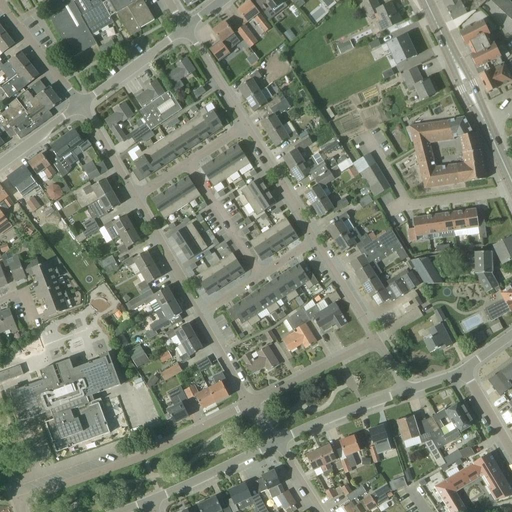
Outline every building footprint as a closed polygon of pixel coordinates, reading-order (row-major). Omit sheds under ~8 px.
[(92,35),(114,23),(110,17),(104,6),(106,5),(105,2),(104,3),(103,2),(102,2),(100,0),(94,0),(90,3),(88,0),(45,0),(47,1),(46,2),(47,2),(48,4),(48,5),(54,13),(49,16),(73,58),(97,44),(92,35)] [(117,13),(125,28),(130,37),(141,30),(140,28),(155,20),(143,0),(108,0),(109,0),(109,1),(110,0),(117,13),(116,13),(117,13)] [(276,15),(272,10),(284,1),(283,0),(254,0),(265,13),(270,20),(276,15)] [(302,0),(300,0),(295,4),(299,9),(305,4),(302,0)] [(336,4),(332,0),(321,0),(329,9),(336,4)] [(377,13),(381,20),(376,22),(380,32),(402,22),(398,13),(396,14),(391,3),(380,8),(376,0),(370,0),(362,4),(368,17),(377,13)] [(478,0),(476,2),(475,0),(442,0),(447,8),(446,8),(453,20),(473,10),(473,11),(479,8),(478,8),(487,0),(478,0)] [(497,0),(494,4),(499,8),(506,0),(497,0)] [(511,3),(508,0),(506,0),(499,8),(503,13),(511,3)] [(240,9),(238,11),(247,22),(253,17),(265,32),(270,28),(258,13),(259,13),(250,2),(245,5),(243,5),(240,7),(240,9)] [(511,3),(503,13),(508,17),(511,12),(511,3)] [(481,66),(484,71),(485,74),(503,64),(500,57),(501,57),(494,43),(492,44),(487,35),(489,34),(483,21),(470,27),(470,26),(465,28),(466,29),(460,32),(466,46),(468,45),(473,54),(471,55),(477,68),(481,66)] [(233,46),(234,45),(239,41),(233,33),(225,22),(213,31),(220,41),(209,49),(219,62),(230,53),(223,43),(228,39),(233,46)] [(258,42),(245,25),(237,31),(250,48),(258,42)] [(291,31),(284,36),(290,44),(297,39),(291,31)] [(398,31),(385,37),(393,54),(413,45),(408,35),(398,39),(395,33),(398,32),(398,31)] [(13,45),(4,32),(0,35),(0,60),(0,59),(0,53),(1,53),(2,53),(13,45)] [(102,53),(116,45),(112,37),(98,45),(102,53)] [(349,41),(337,47),(341,54),(353,48),(349,41)] [(284,42),(278,46),(281,51),(287,47),(284,42)] [(414,65),(413,65),(411,66),(408,60),(418,55),(413,45),(393,54),(401,71),(414,65)] [(0,66),(0,68),(1,70),(3,73),(12,66),(16,72),(28,64),(19,52),(7,61),(0,66)] [(249,65),(258,61),(254,53),(245,58),(249,65)] [(178,68),(166,76),(172,84),(171,85),(175,92),(184,86),(180,80),(184,77),(185,78),(195,70),(186,57),(176,64),(178,68)] [(38,76),(28,64),(16,72),(0,85),(0,94),(0,95),(4,92),(9,98),(38,76)] [(490,92),(511,81),(504,64),(503,64),(485,74),(479,76),(486,90),(486,91),(486,92),(487,93),(489,93),(490,93),(490,92)] [(421,100),(435,94),(428,79),(423,81),(417,68),(401,75),(409,93),(416,90),(421,100)] [(262,77),(261,77),(258,71),(250,76),(252,79),(239,87),(247,100),(260,91),(255,81),(262,77)] [(182,110),(170,91),(165,94),(156,79),(145,86),(148,90),(136,98),(143,109),(139,112),(147,123),(151,130),(182,110)] [(36,96),(30,87),(0,110),(0,124),(10,138),(15,134),(20,140),(52,116),(48,111),(59,102),(48,87),(36,96)] [(202,87),(194,93),(197,98),(206,92),(202,87)] [(266,87),(260,91),(247,100),(254,112),(268,104),(271,109),(286,99),(282,93),(278,96),(276,94),(272,97),(266,87)] [(286,99),(271,109),(274,114),(261,122),(269,135),(282,126),(276,117),(286,110),(291,108),(286,99)] [(134,116),(125,102),(114,109),(117,112),(105,120),(120,143),(126,138),(118,125),(123,121),(124,122),(134,116)] [(204,108),(199,111),(214,133),(224,127),(217,116),(213,110),(208,114),(204,108)] [(202,141),(214,133),(199,111),(201,114),(189,122),(202,141)] [(454,138),(459,137),(467,135),(469,142),(479,141),(477,133),(473,134),(464,117),(448,121),(454,138)] [(454,139),(454,138),(448,121),(434,123),(438,142),(454,139)] [(189,122),(177,129),(190,149),(202,141),(189,122)] [(284,124),(288,133),(293,131),(289,122),(284,124)] [(142,139),(147,135),(152,132),(151,130),(147,123),(129,135),(135,144),(142,139)] [(429,143),(438,142),(434,123),(410,126),(414,145),(429,143)] [(288,136),(282,126),(269,135),(277,147),(290,139),(291,141),(299,136),(295,131),(288,136)] [(63,138),(72,150),(76,156),(92,145),(87,139),(84,141),(75,129),(63,138)] [(178,156),(190,149),(177,129),(165,137),(178,156)] [(459,137),(464,153),(463,153),(465,164),(483,162),(482,150),(479,141),(469,142),(467,135),(459,137)] [(166,164),(178,156),(165,137),(154,145),(166,164)] [(72,150),(63,138),(51,147),(53,149),(60,159),(54,163),(63,177),(68,174),(64,168),(78,158),(76,156),(72,150)] [(283,157),(291,170),(304,162),(298,152),(312,143),(309,138),(295,147),(296,149),(283,157)] [(432,156),(429,143),(414,145),(419,164),(434,162),(432,156)] [(225,152),(238,172),(250,164),(238,144),(225,152)] [(154,172),(166,164),(154,145),(142,152),(140,150),(154,172)] [(144,178),(154,172),(140,150),(135,153),(139,159),(134,162),(138,168),(144,178)] [(225,152),(213,160),(226,179),(238,172),(225,152)] [(318,153),(304,162),(291,170),(290,171),(290,172),(290,174),(291,175),(292,176),(293,176),(294,176),(299,183),(312,174),(314,179),(331,168),(331,169),(336,166),(349,158),(347,154),(335,162),(332,157),(324,162),(318,153)] [(50,166),(41,154),(29,163),(38,175),(44,171),(49,178),(56,174),(50,166)] [(349,158),(336,166),(341,173),(354,165),(349,158)] [(214,187),(226,179),(213,160),(201,168),(214,187)] [(437,186),(435,168),(434,162),(419,164),(425,188),(437,186)] [(486,179),(483,162),(465,164),(467,182),(486,179)] [(360,173),(375,197),(390,188),(376,164),(360,173)] [(460,165),(449,166),(452,184),(467,182),(465,164),(460,165)] [(100,175),(95,165),(85,171),(90,180),(100,175)] [(31,176),(24,166),(8,178),(15,187),(31,176)] [(449,166),(435,168),(437,186),(452,184),(449,166)] [(356,179),(360,176),(355,167),(350,170),(356,179)] [(305,193),(313,205),(326,197),(322,191),(327,188),(325,184),(334,178),(329,171),(315,180),(318,184),(305,193)] [(189,204),(201,196),(188,176),(176,184),(189,204)] [(268,191),(260,178),(241,191),(249,203),(268,191)] [(94,190),(99,199),(113,192),(105,179),(92,187),(91,185),(83,190),(86,195),(94,190)] [(164,192),(177,211),(189,204),(176,184),(164,192)] [(0,234),(11,226),(3,215),(8,211),(8,208),(14,204),(8,196),(0,185),(0,234)] [(48,189),(47,195),(50,199),(56,200),(61,197),(62,191),(58,186),(52,185),(48,189)] [(31,191),(22,197),(33,212),(41,207),(34,197),(35,196),(31,191)] [(249,203),(257,216),(276,203),(268,191),(249,203)] [(120,205),(116,197),(117,197),(117,196),(115,193),(114,192),(113,193),(113,192),(99,199),(91,204),(99,218),(108,214),(107,212),(120,205)] [(152,200),(164,220),(177,211),(164,192),(152,200)] [(369,195),(358,202),(362,208),(373,202),(369,195)] [(336,212),(344,207),(349,204),(345,197),(331,206),(326,197),(313,205),(321,218),(334,210),(336,212)] [(463,211),(466,229),(478,227),(480,239),(487,238),(485,225),(479,226),(476,209),(463,211)] [(454,231),(466,229),(463,211),(451,213),(454,231)] [(327,228),(335,240),(348,232),(342,222),(350,218),(347,212),(339,217),(340,220),(327,228)] [(441,232),(454,231),(451,213),(438,215),(441,232)] [(112,240),(120,236),(134,228),(133,227),(134,226),(134,225),(132,222),(131,222),(130,222),(126,215),(113,222),(112,221),(104,225),(112,240)] [(429,234),(441,232),(438,215),(426,217),(429,234)] [(416,236),(429,234),(426,217),(413,218),(415,228),(409,229),(410,241),(417,240),(416,236)] [(87,231),(97,225),(93,218),(83,223),(87,230),(87,231)] [(286,246),(298,238),(286,218),(274,226),(286,246)] [(200,235),(192,223),(186,226),(172,236),(180,248),(200,235)] [(87,231),(87,230),(83,233),(86,238),(100,230),(97,225),(87,231)] [(274,226),(262,234),(274,253),(286,246),(274,226)] [(134,228),(120,236),(125,245),(117,249),(121,255),(129,250),(127,248),(141,241),(134,228)] [(355,228),(348,232),(335,240),(343,253),(356,245),(359,250),(372,242),(367,234),(361,237),(355,228)] [(391,230),(372,242),(359,250),(362,255),(349,263),(353,269),(355,268),(357,271),(355,272),(363,285),(376,277),(382,273),(376,264),(396,252),(401,261),(408,257),(391,230)] [(262,261),(274,253),(262,234),(250,242),(249,242),(262,261)] [(200,235),(180,248),(188,260),(208,248),(200,235)] [(502,265),(511,259),(511,237),(493,246),(493,247),(494,246),(502,264),(502,265)] [(141,272),(154,264),(147,251),(133,259),(132,257),(125,261),(128,267),(136,263),(141,272)] [(475,264),(476,274),(485,293),(499,286),(495,280),(492,273),(492,269),(492,252),(475,253),(475,258),(469,258),(470,264),(475,264)] [(232,253),(220,261),(233,280),(245,272),(232,253)] [(112,255),(100,262),(104,269),(116,262),(112,255)] [(23,269),(22,265),(18,256),(13,258),(14,262),(9,264),(15,281),(26,277),(25,274),(23,269)] [(427,257),(411,260),(410,260),(426,285),(443,283),(427,257)] [(221,288),(233,280),(220,261),(208,269),(221,288)] [(49,262),(40,265),(36,267),(27,270),(28,273),(33,271),(37,280),(54,274),(49,262)] [(119,269),(116,262),(104,269),(107,275),(119,269)] [(162,277),(154,264),(141,272),(146,281),(138,285),(141,291),(149,286),(148,284),(162,277)] [(299,264),(289,270),(300,287),(305,284),(308,289),(313,286),(307,276),(299,264)] [(208,269),(196,277),(208,296),(221,288),(208,269)] [(375,300),(378,306),(389,299),(391,302),(397,298),(397,299),(419,285),(415,279),(416,278),(411,272),(409,273),(406,269),(381,285),(376,277),(363,285),(373,301),(375,300)] [(300,287),(289,270),(280,277),(294,299),(299,296),(295,290),(300,287)] [(54,274),(37,280),(39,286),(33,289),(32,289),(34,295),(58,286),(54,274)] [(280,277),(270,283),(281,299),(286,296),(289,302),(294,299),(280,277)] [(281,299),(270,283),(260,289),(275,311),(280,308),(276,302),(281,299)] [(58,286),(34,295),(37,301),(44,298),(46,304),(63,297),(58,286)] [(504,299),(490,306),(485,309),(491,321),(510,311),(511,312),(511,311),(511,289),(510,286),(505,289),(506,290),(501,293),(504,299)] [(146,305),(150,303),(155,311),(161,308),(175,300),(167,287),(154,295),(151,289),(123,305),(128,313),(145,304),(146,305)] [(260,289),(251,295),(261,312),(266,308),(270,314),(275,311),(260,289)] [(251,295),(241,301),(256,324),(260,321),(257,315),(261,312),(251,295)] [(46,304),(48,310),(41,313),(44,319),(51,316),(68,309),(63,297),(46,304)] [(299,297),(294,301),(299,307),(304,304),(299,297)] [(413,300),(417,307),(422,304),(417,297),(413,300)] [(182,313),(175,300),(161,308),(167,317),(160,321),(159,321),(150,326),(154,332),(170,322),(169,320),(182,313)] [(303,308),(309,319),(310,319),(311,320),(314,318),(315,321),(314,321),(315,323),(316,323),(320,328),(321,327),(324,331),(331,327),(332,327),(330,323),(334,321),(336,324),(339,328),(347,323),(342,314),(335,303),(328,307),(319,312),(316,306),(312,300),(303,308)] [(256,324),(241,301),(231,308),(238,318),(242,324),(247,321),(251,327),(256,324)] [(283,340),(284,342),(287,347),(290,351),(299,346),(298,344),(302,342),(303,344),(306,349),(317,342),(306,323),(305,324),(304,322),(309,319),(303,308),(286,320),(287,321),(290,319),(295,327),(293,328),(295,332),(291,335),(283,340)] [(441,308),(433,312),(439,323),(446,320),(441,308)] [(11,329),(12,333),(18,330),(10,309),(0,312),(0,318),(5,331),(11,329)] [(182,344),(196,336),(188,323),(175,331),(174,329),(166,333),(169,339),(177,335),(182,344)] [(444,346),(445,348),(452,345),(441,324),(429,330),(432,336),(424,340),(431,352),(444,346)] [(276,340),(270,331),(260,337),(263,343),(268,340),(270,344),(276,340)] [(203,349),(196,336),(182,344),(187,352),(179,357),(183,363),(191,358),(190,357),(203,349)] [(149,361),(140,345),(128,352),(138,368),(149,361)] [(254,359),(250,353),(242,357),(253,374),(261,368),(261,367),(264,365),(268,371),(279,364),(268,346),(257,353),(259,356),(254,359)] [(169,351),(159,356),(163,362),(172,357),(169,351)] [(7,394),(18,423),(51,411),(54,419),(46,422),(57,452),(110,433),(98,400),(87,404),(85,398),(121,385),(110,356),(74,369),(70,359),(56,365),(57,367),(55,368),(54,366),(40,371),(43,380),(7,394)] [(207,357),(196,363),(201,372),(212,365),(207,357)] [(493,376),(488,380),(488,381),(489,380),(500,395),(500,396),(504,393),(507,397),(506,397),(509,402),(511,399),(511,385),(509,382),(511,379),(511,362),(496,374),(495,374),(493,376)] [(165,381),(168,379),(175,376),(182,372),(178,364),(161,373),(165,381)] [(8,370),(11,379),(24,374),(20,365),(8,370)] [(5,381),(11,379),(8,370),(1,372),(5,381)] [(229,396),(222,383),(222,382),(218,375),(212,379),(215,385),(209,389),(216,402),(229,396)] [(189,400),(196,396),(202,409),(216,402),(209,389),(199,394),(195,385),(184,391),(189,400)] [(168,410),(175,423),(189,416),(182,403),(187,400),(181,387),(168,393),(174,407),(168,410)] [(149,389),(138,392),(140,402),(152,399),(149,389)] [(434,433),(440,429),(436,423),(448,415),(453,422),(468,413),(464,405),(462,406),(460,403),(446,411),(445,409),(427,419),(427,420),(426,420),(434,433)] [(154,404),(147,406),(149,416),(157,414),(154,404)] [(434,444),(438,449),(453,440),(455,438),(457,439),(460,437),(460,436),(461,435),(460,433),(473,425),(471,421),(473,420),(468,413),(453,422),(440,429),(434,433),(438,439),(432,440),(434,444)] [(438,439),(434,433),(426,420),(427,420),(427,419),(427,420),(426,420),(427,424),(417,427),(413,416),(406,418),(397,421),(403,439),(411,436),(412,439),(419,437),(421,444),(431,441),(432,440),(438,439)] [(392,437),(388,439),(383,425),(369,430),(374,444),(375,446),(369,448),(374,464),(386,460),(384,455),(379,456),(378,452),(390,448),(395,447),(392,437)] [(341,461),(344,470),(345,473),(352,471),(351,468),(356,466),(352,454),(359,451),(354,436),(340,441),(345,456),(346,456),(347,458),(341,461)] [(434,444),(427,448),(432,456),(439,452),(438,449),(434,444)] [(330,445),(318,450),(330,475),(334,473),(332,469),(329,463),(336,459),(330,445)] [(470,447),(459,451),(463,457),(464,458),(475,454),(472,451),(471,448),(470,447)] [(321,467),(323,473),(325,477),(330,475),(318,450),(307,456),(314,470),(321,467)] [(474,465),(436,486),(450,511),(456,511),(463,510),(452,491),(479,475),(480,477),(483,476),(489,486),(486,488),(494,501),(511,496),(511,492),(490,453),(472,463),(474,465)] [(442,457),(435,462),(439,468),(446,464),(442,457)] [(275,470),(262,476),(272,499),(277,496),(286,510),(294,505),(296,504),(288,490),(284,493),(281,484),(275,470)] [(259,498),(253,501),(248,489),(245,490),(243,484),(229,490),(232,498),(228,500),(232,511),(234,511),(254,504),(256,509),(263,506),(259,498)] [(346,495),(346,496),(353,492),(348,484),(341,489),(345,496),(346,495)] [(388,484),(374,493),(378,498),(385,493),(391,489),(388,484)] [(355,511),(374,501),(374,500),(370,496),(360,502),(357,497),(366,492),(362,486),(355,491),(353,492),(346,496),(349,500),(340,506),(341,508),(336,511),(355,511)] [(333,490),(333,488),(326,492),(330,500),(339,495),(336,489),(333,490)] [(374,500),(374,501),(355,511),(365,511),(368,510),(369,511),(377,506),(388,499),(385,493),(378,498),(374,500)] [(223,511),(216,497),(210,499),(206,501),(207,501),(205,502),(204,500),(200,502),(200,504),(198,505),(201,511),(223,511)]
